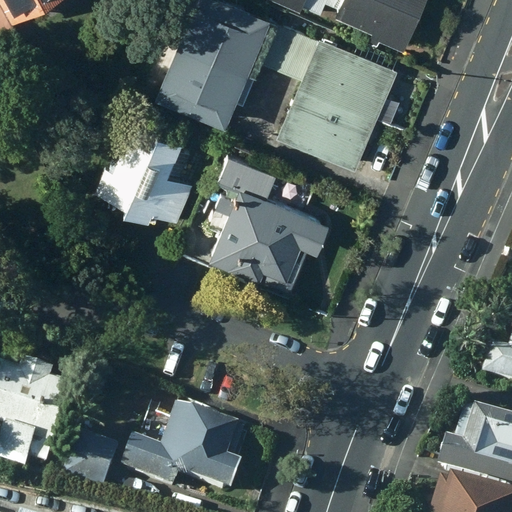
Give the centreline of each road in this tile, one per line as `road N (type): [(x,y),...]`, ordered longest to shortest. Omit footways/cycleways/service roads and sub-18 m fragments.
road 1 (residential): [(370,390),(148,313)]
road 2 (secondary): [(370,390),(459,182)]
road 3 (secondary): [(459,182),(472,96),(511,9)]
road 4 (secondary): [(328,511),(370,390)]
